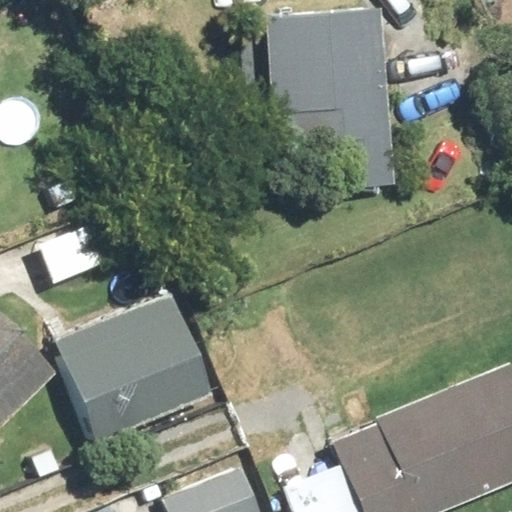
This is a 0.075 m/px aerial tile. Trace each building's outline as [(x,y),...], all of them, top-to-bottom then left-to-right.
[(392,172),(378,0),(376,0),(259,9),(267,108),(284,107),(286,137),(326,134),(330,177),(392,172)] [(0,418),(52,367),(0,315),(0,418)] [(324,432),(359,511),(421,511),(511,472),(511,383),(499,355),(324,432)] [(261,511),(240,461),(150,498),(155,511),(261,511)] [(348,511),(329,463),(269,487),(279,511),(348,511)]
